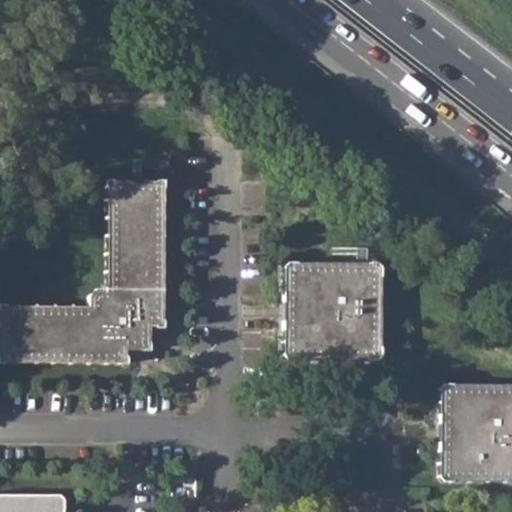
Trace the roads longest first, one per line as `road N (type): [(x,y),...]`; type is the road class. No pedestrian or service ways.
road 1 (track): [(230,132),(168,100),(74,98),(23,148),(0,205)]
road 2 (trunk): [(287,0),(511,175)]
road 3 (trunk): [(511,113),(367,0)]
